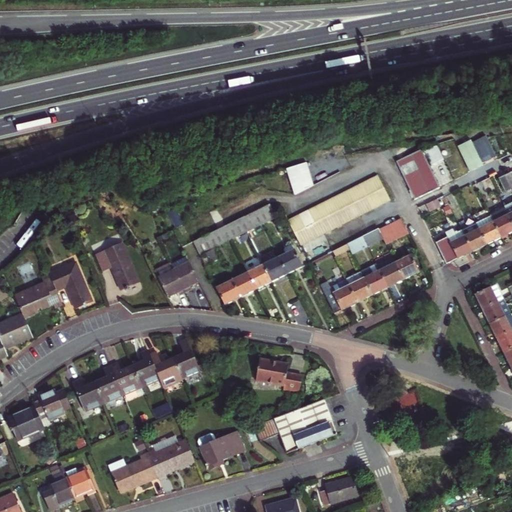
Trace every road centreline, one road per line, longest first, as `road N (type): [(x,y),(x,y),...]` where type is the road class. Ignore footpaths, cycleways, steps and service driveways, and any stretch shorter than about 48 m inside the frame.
road 1 (trunk): [(510,0),(0,100)]
road 2 (trunk): [(455,0),(285,16),(0,25)]
road 3 (trunk): [(0,167),(402,46)]
road 4 (trunk): [(0,126),(402,46)]
road 5 (residential): [(0,398),(82,343),(153,322),(221,321),(329,342)]
road 6 (residential): [(151,511),(376,451)]
road 7 (residential): [(454,282),(329,342)]
road 8 (residential): [(454,282),(510,402)]
